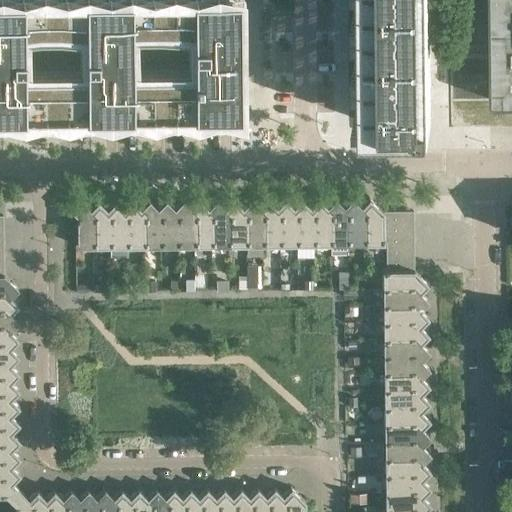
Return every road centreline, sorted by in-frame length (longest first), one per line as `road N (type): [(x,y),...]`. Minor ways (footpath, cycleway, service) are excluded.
road 1 (residential): [(329,511),(324,467),(299,459),(79,465),(57,454),(41,427),(41,164)]
road 2 (residential): [(481,511),(484,161)]
road 3 (residential): [(41,164),(302,159)]
road 4 (residential): [(302,159),(484,161)]
road 5 (residential): [(298,0),(302,159)]
